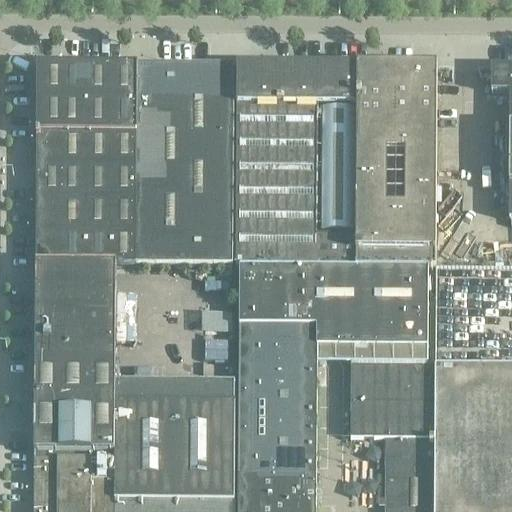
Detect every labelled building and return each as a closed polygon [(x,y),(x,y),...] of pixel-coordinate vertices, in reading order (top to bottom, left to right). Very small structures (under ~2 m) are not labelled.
[(232,268),(233,69),(233,68),(37,67),(36,267),(116,268),(136,268),(232,268)] [(317,238),(317,109),(357,109),(357,69),(355,69),(355,70),(337,70),(337,69),(237,69),(236,268),(356,269),(356,238),(317,238)] [(436,270),(437,70),(357,69),(357,109),(356,144),(356,231),(356,238),(356,269),(436,270)] [(511,70),(491,70),(491,95),(510,95),(509,223),(511,223),(511,70)] [(356,231),(356,144),(322,143),(321,231),(356,231)] [(115,404),(116,268),(36,267),(34,455),(114,456),(115,404)] [(315,511),(317,366),(427,367),(428,271),(239,270),(237,511),(315,511)] [(433,511),(435,370),(351,370),(350,443),(386,443),(386,503),(385,503),(385,511),(386,511),(385,511),(433,511)] [(511,511),(511,370),(435,370),(433,511),(511,511)] [(233,511),(234,405),(169,404),(125,404),(115,404),(114,456),(114,463),(113,511),(233,511)] [(113,511),(114,463),(34,462),(33,511),(113,511)]
